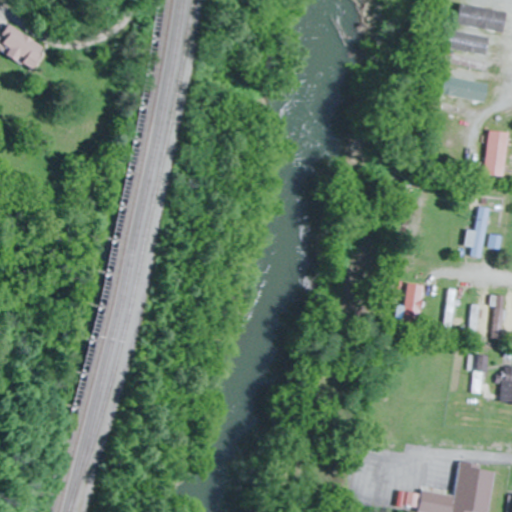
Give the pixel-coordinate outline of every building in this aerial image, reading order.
[(503,0),(467,0),(500,11),(503,0)] [(456,27),(496,30),(497,12),(471,10),(470,16),(457,15),(456,27)] [(51,49),(14,26),(0,47),(0,48),(37,72),(51,49)] [(495,64),(496,56),(449,47),(448,55),(495,64)] [(489,77),(489,67),(449,66),(449,76),(489,77)] [(440,86),(486,95),(488,85),(442,76),(440,86)] [(437,102),(486,107),(487,97),(438,92),(437,102)] [(505,175),(510,134),(490,132),(485,173),(505,175)] [(472,249),(471,257),(481,259),(489,210),(479,208),(475,232),(467,231),(465,247),(472,249)] [(405,324),(421,323),(419,286),(403,287),(405,324)] [(444,331),(453,331),(453,290),(444,290),(444,331)] [(493,340),(504,340),(504,296),(491,296),(491,307),(493,307),(493,340)] [(477,306),(467,306),(467,336),(477,336),(477,306)] [(416,511),(474,511),(481,466),(459,463),(454,496),(420,491),(416,511)]
